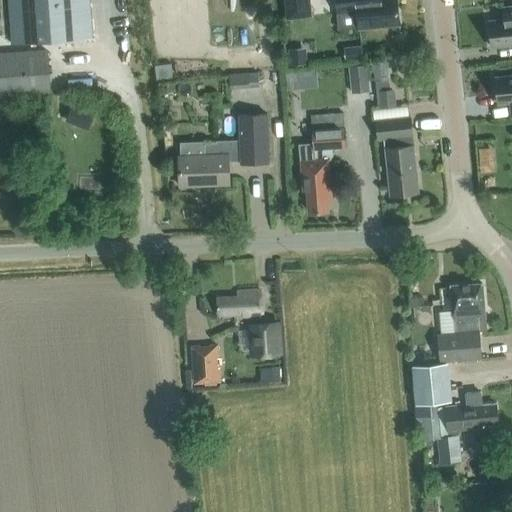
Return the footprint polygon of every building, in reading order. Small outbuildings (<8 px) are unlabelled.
[(93,40),(89,0),(9,0),(12,46),(93,40)] [(312,17),(310,0),(284,0),(287,19),(312,17)] [(398,24),(395,0),(334,0),(336,12),(355,10),(357,28),(398,24)] [(511,6),(502,7),(503,19),(487,21),(490,47),(511,44),(511,6)] [(361,46),(344,47),(346,61),(363,60),(361,46)] [(291,66),(303,65),(301,49),(289,50),(291,66)] [(0,97),(50,94),(47,52),(0,55),(0,97)] [(388,86),(386,61),(373,63),(375,87),(388,86)] [(350,66),(352,93),(369,91),(367,65),(350,66)] [(247,72),(230,73),(230,74),(231,89),(250,87),(249,72),(247,72)] [(298,73),(286,74),(287,90),(299,89),(298,73)] [(511,116),(511,75),(493,77),(496,103),(508,102),(510,117),(511,116)] [(161,90),(173,90),(173,81),(161,81),(161,90)] [(381,110),(397,108),(395,89),(379,91),(381,110)] [(72,103),(66,119),(88,128),(95,112),(72,103)] [(303,192),(308,191),(310,212),(327,211),(326,203),(331,202),(328,159),(331,159),(333,156),(333,150),(346,149),(342,113),(315,115),(316,131),(313,132),(314,143),(299,144),(303,192)] [(268,161),(267,128),(266,114),(241,114),(242,141),(217,142),(217,143),(205,143),(205,156),(180,157),(181,184),(203,183),(203,186),(230,185),(230,163),(268,161)] [(390,197),(418,195),(413,148),(409,148),(408,138),(412,138),(410,119),(376,122),(377,141),(385,141),(390,197)] [(30,153),(32,146),(3,137),(1,145),(30,153)] [(449,285),(449,289),(441,290),(443,310),(439,311),(441,333),(437,334),(440,360),(481,357),(477,318),(484,318),(481,282),(449,285)] [(260,322),(260,316),(259,292),(239,292),(239,298),(219,299),(220,316),(240,315),(240,317),(252,316),(253,323),(250,323),(251,357),(281,355),(280,321),(260,322)] [(218,367),(218,358),(220,358),(219,343),(209,343),(209,345),(200,345),(200,344),(191,345),(194,384),(222,382),(221,367),(218,367)] [(418,403),(448,401),(444,363),(415,366),(418,403)] [(272,368),(261,368),(261,381),(272,381),(272,382),(280,382),(280,366),(272,366),(272,368)] [(418,403),(422,439),(437,437),(437,435),(434,402),(418,403)] [(449,433),(437,435),(437,437),(439,460),(459,459),(457,431),(484,428),(484,424),(498,424),(496,405),(483,406),(482,404),(446,407),(449,433)]
